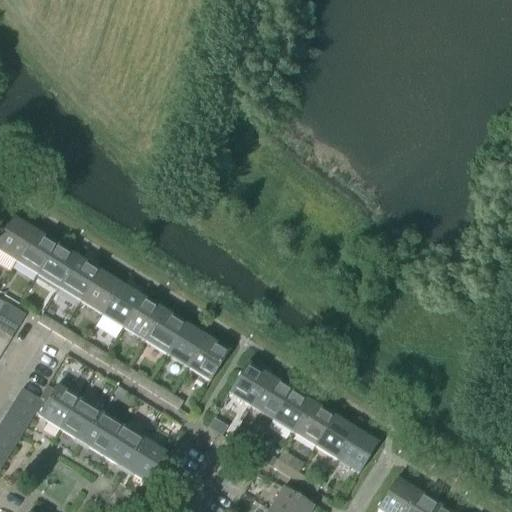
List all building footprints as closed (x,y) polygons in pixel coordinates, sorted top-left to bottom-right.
[(0,237),(0,252),(15,262),(34,232),(12,218),(0,237)] [(15,262),(37,276),(56,245),(34,232),(15,262)] [(37,276),(59,289),(77,259),(56,245),(37,276)] [(59,289),(80,302),(99,272),(77,259),(59,289)] [(80,302),(101,315),(120,285),(99,272),(80,302)] [(101,315),(123,329),(141,298),(120,285),(101,315)] [(123,329),(144,342),(163,312),(141,298),(123,329)] [(4,304),(0,311),(0,317),(7,322),(14,310),(4,304)] [(25,317),(14,310),(7,322),(17,328),(25,317)] [(144,342),(166,355),(184,325),(163,312),(144,342)] [(0,317),(0,332),(11,339),(17,328),(7,322),(0,317)] [(37,325),(48,331),(53,324),(42,317),(37,325)] [(48,331),(58,338),(63,330),(53,324),(48,331)] [(166,355),(187,368),(206,338),(184,325),(166,355)] [(58,338),(69,345),(74,337),(63,330),(58,338)] [(0,332),(0,347),(4,350),(11,339),(0,332)] [(69,345),(80,351),(84,343),(74,337),(69,345)] [(206,338),(187,368),(209,382),(228,352),(206,338)] [(80,351),(91,358),(95,350),(84,343),(80,351)] [(91,358),(101,364),(106,356),(95,350),(91,358)] [(101,364),(112,371),(117,363),(106,356),(101,364)] [(112,371),(123,378),(127,369),(117,363),(112,371)] [(227,395),(249,409),(268,379),(246,365),(227,395)] [(123,378),(134,384),(138,376),(127,369),(123,378)] [(134,384),(144,391),(149,383),(138,376),(134,384)] [(249,409),(271,422),(289,392),(268,379),(249,409)] [(144,391),(155,398),(160,390),(149,383),(144,391)] [(37,417),(60,431),(79,400),(56,386),(46,404),(39,415),(37,417)] [(15,400),(35,413),(39,415),(46,404),(22,389),(15,400)] [(155,398),(165,404),(170,396),(160,390),(155,398)] [(271,422),(292,435),(311,405),(289,392),(271,422)] [(170,396),(165,404),(178,412),(183,404),(170,396)] [(29,423),(35,413),(15,400),(8,411),(29,423)] [(60,431),(81,444),(100,413),(79,400),(60,431)] [(292,435),(313,448),(332,419),(311,405),(292,435)] [(22,434),(29,423),(8,411),(2,421),(22,434)] [(81,444),(102,457),(121,427),(100,413),(81,444)] [(313,448),(335,462),(353,432),(332,419),(313,448)] [(0,435),(15,445),(22,434),(2,421),(0,424),(0,435)] [(102,457),(124,470),(143,440),(121,427),(102,457)] [(353,432),(335,462),(357,476),(376,446),(353,432)] [(0,450),(8,456),(15,445),(0,435),(0,450)] [(227,442),(239,449),(243,441),(232,435),(227,442)] [(143,440),(124,470),(146,484),(165,454),(143,440)] [(239,449),(250,456),(254,448),(243,441),(239,449)] [(250,456),(271,469),(276,461),(254,448),(250,456)] [(0,465),(2,466),(8,456),(0,450),(0,465)] [(271,469),(282,476),(286,468),(276,461),(271,469)] [(282,476),(292,482),(297,475),(286,468),(282,476)] [(292,482),(303,489),(308,481),(297,475),(292,482)] [(377,509),(381,511),(406,511),(418,494),(395,480),(377,509)] [(308,481),(303,489),(314,496),(319,488),(308,481)] [(281,489),(267,511),(268,511),(308,511),(311,507),(281,489)] [(406,511),(435,511),(439,507),(418,494),(406,511)]
